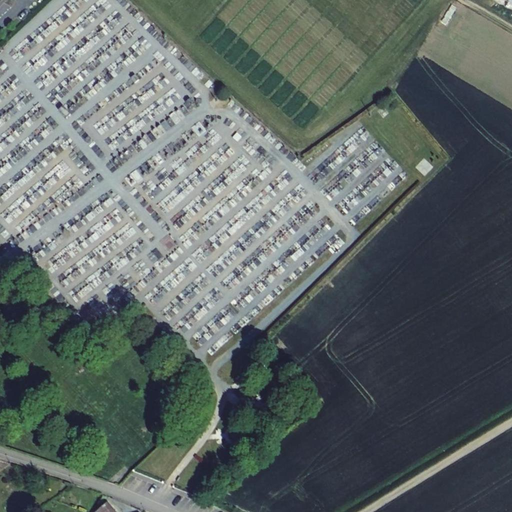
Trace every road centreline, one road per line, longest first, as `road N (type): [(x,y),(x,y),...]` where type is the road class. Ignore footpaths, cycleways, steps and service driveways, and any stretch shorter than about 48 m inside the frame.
road 1 (residential): [(0,454),(164,511)]
road 2 (track): [(368,511),(511,424)]
